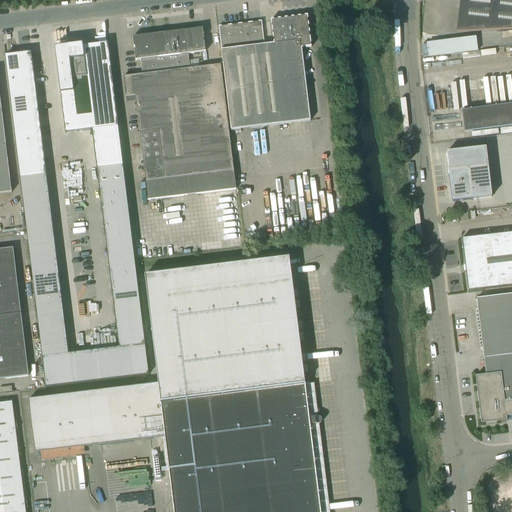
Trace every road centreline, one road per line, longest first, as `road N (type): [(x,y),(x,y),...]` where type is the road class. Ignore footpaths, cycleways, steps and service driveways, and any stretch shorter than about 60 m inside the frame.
road 1 (unclassified): [(459,460),(407,0)]
road 2 (unknown): [(112,6),(135,196),(148,210),(214,223)]
road 3 (unknown): [(37,16),(70,269)]
road 4 (unclassified): [(0,20),(166,0)]
